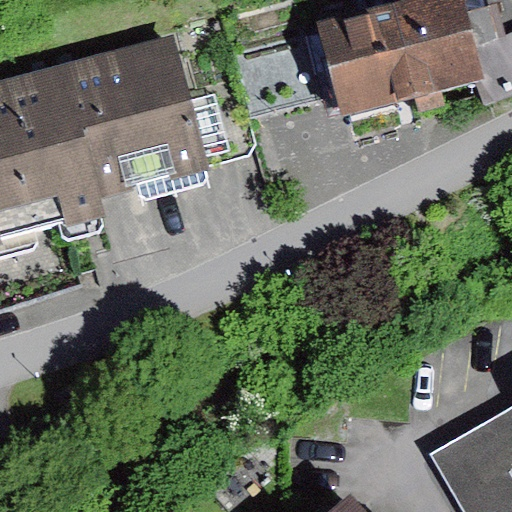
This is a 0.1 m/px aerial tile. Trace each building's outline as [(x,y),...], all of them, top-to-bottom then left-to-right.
[(458,0),(391,0),(397,22),(420,124),(486,97),(494,116),(511,109),(511,42),(507,46),(496,9),(462,20),(458,0)] [(420,124),(397,22),(241,57),(256,122),(330,106),(339,142),(420,124)] [(175,47),(0,92),(0,266),(107,238),(101,216),(207,188),(203,175),(249,163),(255,149),(235,77),(186,89),(175,47)] [(511,511),(511,405),(436,449),(471,511),(511,511)] [(381,511),(354,480),(316,511),(381,511)]
